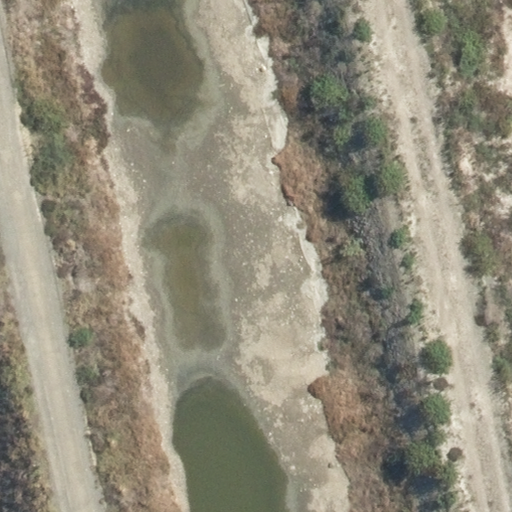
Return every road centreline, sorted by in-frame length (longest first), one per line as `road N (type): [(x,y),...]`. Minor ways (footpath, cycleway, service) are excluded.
road 1 (track): [(490,511),(391,0)]
road 2 (track): [(65,511),(0,177)]
